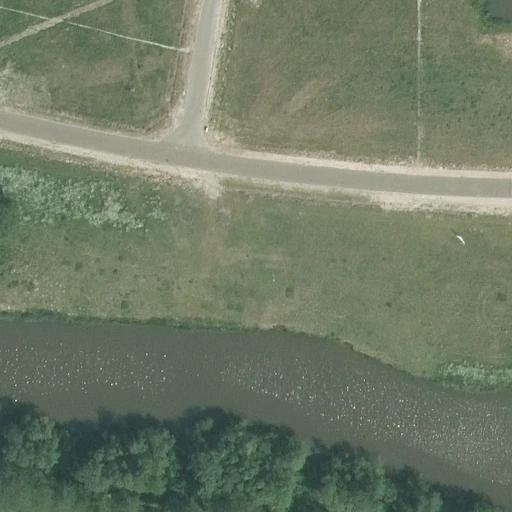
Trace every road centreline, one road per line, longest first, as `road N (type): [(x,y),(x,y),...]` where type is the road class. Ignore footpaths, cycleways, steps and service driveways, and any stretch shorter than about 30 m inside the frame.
road 1 (residential): [(188,157),(389,183),(511,188)]
road 2 (residential): [(0,122),(188,157)]
road 3 (residential): [(213,0),(188,157)]
